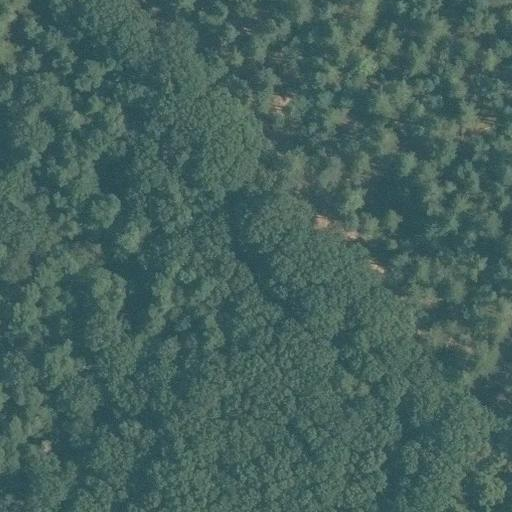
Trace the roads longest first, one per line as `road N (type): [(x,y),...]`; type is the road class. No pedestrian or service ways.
road 1 (track): [(511,483),(134,0)]
road 2 (track): [(25,511),(0,480),(0,85),(34,0)]
road 3 (track): [(511,319),(424,511)]
